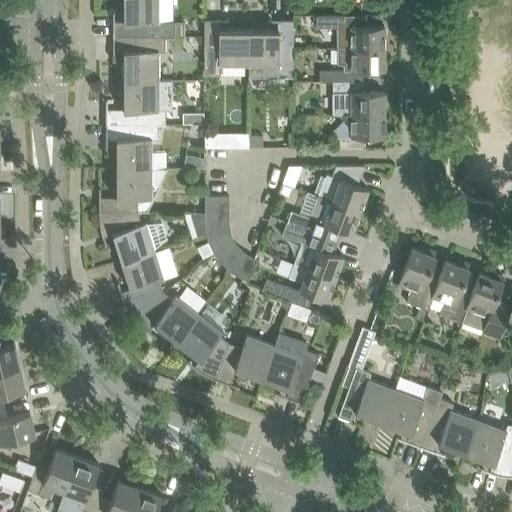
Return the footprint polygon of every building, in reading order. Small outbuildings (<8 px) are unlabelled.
[(173,35),(174,20),(159,20),(158,0),(122,0),(123,20),(113,20),(113,35),(165,35),(173,35)] [(316,26),(337,26),(337,47),(384,47),(384,25),(346,25),(346,14),(316,14),(316,26)] [(220,75),(220,65),(248,65),(248,29),(219,29),(220,18),(204,18),(204,39),(204,75),(220,75)] [(277,29),(248,29),(248,65),(277,64),(277,71),(293,71),(293,18),(277,18),(277,29)] [(165,50),(165,40),(165,35),(113,35),(113,50),(123,50),(123,79),(159,79),(159,50),(165,50)] [(350,69),(384,69),(384,47),(337,47),(337,63),(350,62),(350,69)] [(319,69),(319,81),(332,81),(347,80),(347,69),(319,69)] [(171,80),(159,79),(123,79),(123,108),(106,108),(106,123),(158,123),(158,124),(165,124),(165,109),(170,108),(171,80)] [(332,81),(332,114),(350,114),(350,113),(385,113),(384,91),(363,91),(363,80),(347,80),(332,81)] [(350,113),(350,114),(350,135),(338,135),(338,146),(365,146),(365,135),(385,135),(385,113),(350,113)] [(116,138),(116,167),(152,167),(165,168),(165,151),(152,151),(152,138),(158,138),(158,124),(158,123),(106,123),(106,138),(116,138)] [(240,135),(240,146),(250,146),(249,135),(240,135)] [(262,146),(262,135),(249,135),(250,146),(262,146)] [(187,156),(185,167),(204,167),(204,159),(187,156)] [(332,175),(326,172),(317,194),(332,199),(360,210),(368,188),(354,184),(364,164),(340,164),(336,164),(332,175)] [(99,196),(99,211),(138,209),(138,196),(152,196),(152,167),(116,167),(116,196),(99,196)] [(286,172),(282,181),(295,185),(298,177),(286,172)] [(205,193),(205,206),(229,206),(229,193),(205,193)] [(308,216),(290,209),(286,220),(314,231),(318,220),(352,232),(360,210),(332,199),(317,194),(308,216)] [(205,206),(205,219),(229,219),(229,206),(205,206)] [(121,260),(155,250),(154,246),(167,238),(162,222),(146,221),(141,222),(138,209),(99,211),(99,216),(99,224),(101,232),(102,236),(112,233),(121,260)] [(205,219),(208,238),(231,231),(229,219),(205,219)] [(281,233),(300,240),(292,261),(307,267),(335,277),(343,255),(330,250),(334,239),(314,231),(286,220),(281,233)] [(215,253),(218,256),(236,242),(231,231),(208,238),(215,253)] [(230,270),(234,272),(244,250),(236,242),(218,256),(230,270)] [(415,317),(424,320),(433,296),(432,296),(436,285),(425,281),(434,254),(433,254),(435,250),(423,246),(422,250),(412,246),(398,284),(410,288),(406,301),(420,306),(415,317)] [(159,280),(164,278),(155,250),(121,260),(130,288),(120,291),(123,299),(127,307),(131,313),(163,291),(159,280)] [(255,257),(244,250),(234,272),(246,279),(255,257)] [(456,262),(446,259),(436,285),(432,296),(433,296),(444,301),(440,313),(461,321),(470,298),(458,294),(468,267),(467,266),(469,262),(457,258),(456,262)] [(292,261),(287,275),(302,280),(299,289),(327,300),(335,277),(307,267),(292,261)] [(461,321),(462,321),(473,325),(477,327),(496,334),(504,310),(492,306),(502,279),(501,279),(502,275),(491,271),(489,275),(479,271),(470,298),(461,321)] [(293,287),(266,277),(262,289),(289,299),(293,287)] [(172,298),(163,291),(131,313),(131,314),(137,321),(143,327),(148,331),(154,323),(177,340),(199,312),(175,294),(172,298)] [(201,371),(208,375),(215,378),(230,342),(220,335),(223,330),(199,312),(177,340),(200,358),(194,366),(201,371)] [(229,383),(235,367),(262,377),(275,344),(246,333),(241,347),(230,342),(215,378),(229,383)] [(0,369),(19,365),(14,342),(0,345),(0,369)] [(304,348),(302,354),(275,344),(262,377),(290,387),(286,396),(297,399),(297,401),(301,402),(319,353),(304,348)] [(370,372),(356,367),(362,350),(354,347),(348,364),(355,367),(337,416),(342,417),(342,416),(353,420),(356,411),(383,421),(396,388),(368,378),(370,372)] [(0,405),(5,404),(2,393),(25,388),(19,365),(0,369),(0,405)] [(427,385),(400,375),(396,388),(383,421),(410,431),(407,439),(398,436),(398,438),(421,446),(439,397),(440,397),(442,390),(427,385)] [(451,408),(453,402),(440,397),(439,397),(421,446),(444,455),(444,453),(436,450),(439,442),(466,452),(478,418),(451,408)] [(30,410),(7,415),(5,404),(0,405),(0,441),(15,438),(35,434),(30,410)] [(505,428),(478,418),(466,452),(493,462),(489,471),(497,474),(505,475),(510,476),(511,425),(511,423),(507,423),(505,428)] [(63,489),(64,490),(77,455),(55,447),(47,469),(36,465),(27,489),(50,497),(54,486),(63,489)] [(63,489),(56,507),(68,511),(93,511),(99,496),(102,488),(91,485),(99,463),(77,455),(64,490),(63,489)] [(4,486),(13,489),(19,491),(23,479),(2,471),(0,475),(0,489),(2,490),(4,486)] [(130,511),(140,486),(117,478),(110,500),(99,496),(93,511),(130,511)] [(155,511),(162,494),(140,486),(130,511),(155,511)]
